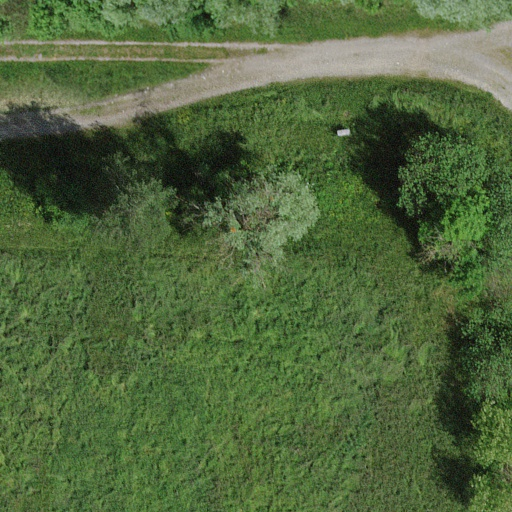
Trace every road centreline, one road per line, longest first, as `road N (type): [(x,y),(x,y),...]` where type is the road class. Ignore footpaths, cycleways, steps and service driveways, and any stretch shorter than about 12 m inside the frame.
road 1 (track): [(0,128),(134,110),(347,59),(439,57),(511,69)]
road 2 (track): [(288,70),(265,58),(198,50),(0,46)]
